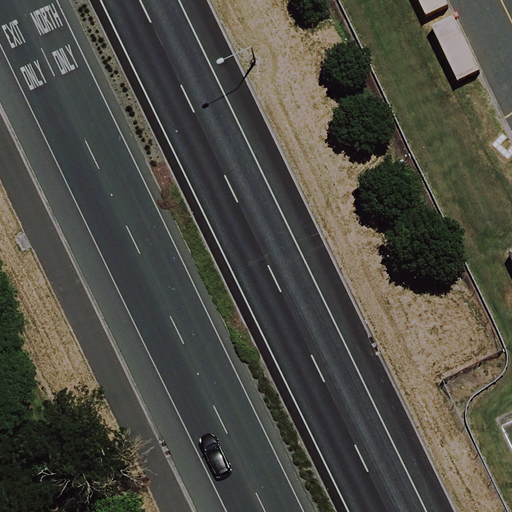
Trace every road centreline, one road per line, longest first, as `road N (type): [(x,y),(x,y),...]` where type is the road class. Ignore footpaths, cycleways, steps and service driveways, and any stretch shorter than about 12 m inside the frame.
road 1 (trunk): [(268,511),(18,0)]
road 2 (trunk): [(140,0),(389,511)]
